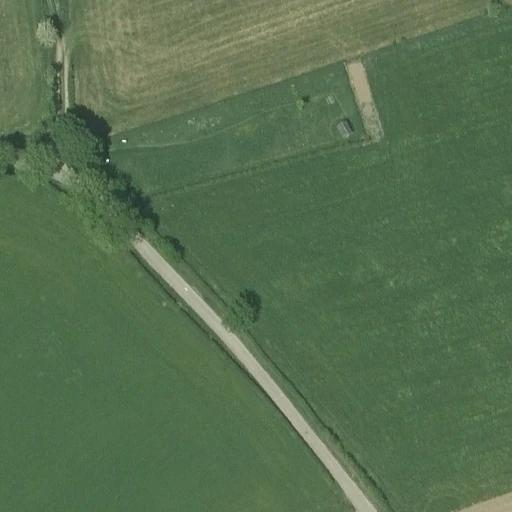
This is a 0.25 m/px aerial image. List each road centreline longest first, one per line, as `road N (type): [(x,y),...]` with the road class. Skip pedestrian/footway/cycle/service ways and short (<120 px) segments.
road 1 (unclassified): [(366,511),(235,346),(80,183),(41,161),(0,157)]
road 2 (track): [(52,166),(58,88),(48,0)]
